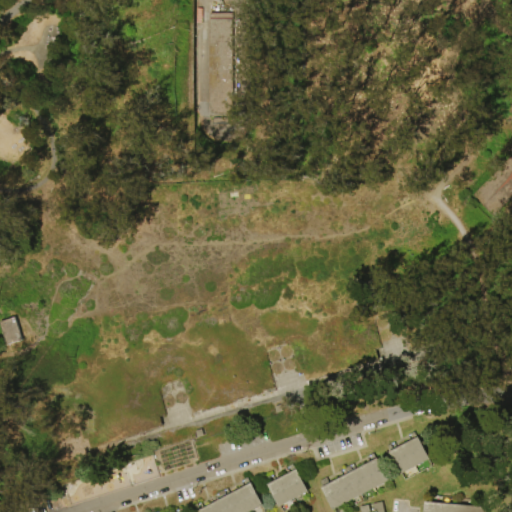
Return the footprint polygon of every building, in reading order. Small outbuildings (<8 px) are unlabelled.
[(234,16),(237,116),(210,117),(208,17),(234,16)] [(0,323),(16,317),(24,340),(8,346),(0,323)] [(416,432),(431,460),(401,476),(389,453),(391,452),(388,447),(395,443),(398,449),(412,442),(409,436),(416,432)] [(390,482),(334,511),(322,489),(324,488),(321,482),(328,478),(331,484),(344,478),(341,472),(355,465),(358,470),(371,463),(368,458),(374,454),(377,460),(379,459),(390,482)] [(268,486),(270,485),(267,480),(274,477),(277,482),(290,475),(287,469),(294,466),(297,472),(299,471),(310,493),(280,508),(268,486)] [(253,484),(265,506),(253,511),(198,511),(195,507),(203,503),(206,508),(218,502),(216,496),(229,490),(232,495),(245,488),(242,482),(249,479),(252,485),(253,484)] [(425,511),(426,503),(488,508),(487,511),(425,511)]
